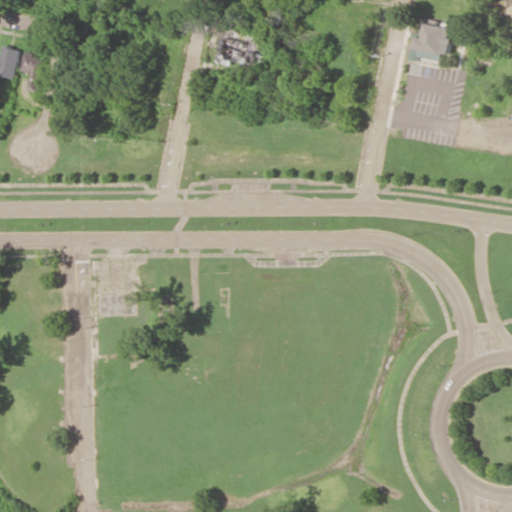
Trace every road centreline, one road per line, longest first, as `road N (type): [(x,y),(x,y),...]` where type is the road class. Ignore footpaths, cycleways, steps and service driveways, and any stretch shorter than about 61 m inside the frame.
road 1 (tertiary): [(0,240),(390,242),(420,255),(455,291),(469,334),(463,373)]
road 2 (tertiary): [(511,223),(365,206),(0,210)]
road 3 (residential): [(74,240),(84,511)]
road 4 (residential): [(209,0),(164,209)]
road 5 (residential): [(403,0),(365,206)]
road 6 (residential): [(34,149),(57,32),(0,18)]
road 7 (secondary): [(511,356),(468,369),(444,400),(441,443),(466,481)]
road 8 (tertiary): [(511,347),(486,293),(485,219)]
